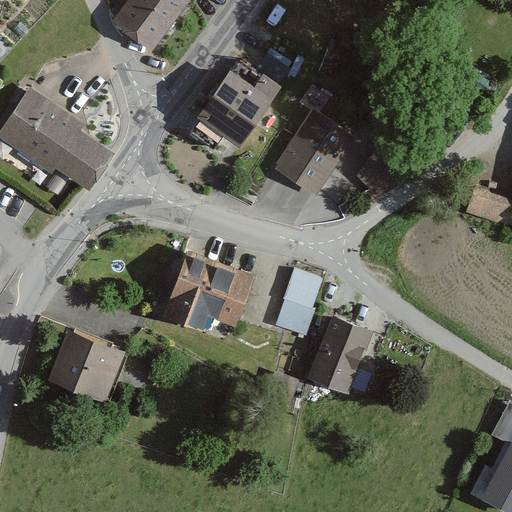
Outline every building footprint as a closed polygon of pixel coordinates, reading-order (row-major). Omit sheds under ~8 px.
[(183,0),(125,0),(111,19),(149,47),(183,0)] [(260,71),(285,78),(292,54),(267,47),(260,71)] [(276,88),(258,75),(249,87),(227,71),(195,116),(235,145),(276,88)] [(81,122),(25,85),(0,122),(0,139),(48,171),(51,166),(82,187),(107,150),(76,129),(81,122)] [(352,137),(310,111),(273,171),(315,197),(352,137)] [(375,146),(361,167),(375,176),(371,181),(386,191),(403,165),(375,146)] [(511,201),(470,189),(462,216),(504,228),(507,218),(511,219),(511,201)] [(231,328),(251,276),(184,250),(159,316),(207,334),(212,321),(231,328)] [(320,281),(290,273),(274,329),(304,338),(320,281)] [(346,395),(371,333),(330,317),(305,379),(346,395)] [(103,404),(123,352),(64,329),(44,381),(103,404)] [(288,406),(295,382),(271,374),(264,399),(288,406)] [(511,511),(511,406),(505,403),(486,438),(503,446),(490,471),(482,467),(469,492),(508,511),(511,511)]
